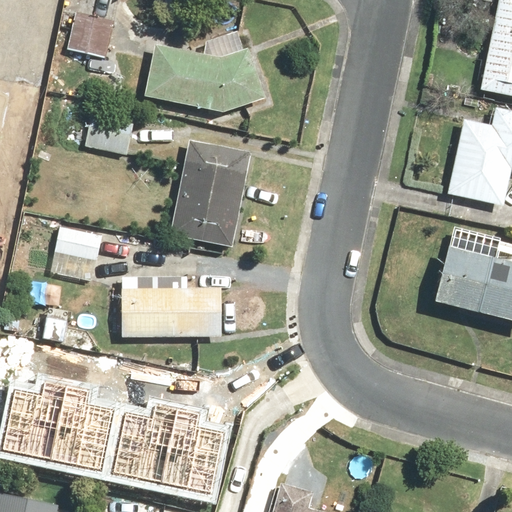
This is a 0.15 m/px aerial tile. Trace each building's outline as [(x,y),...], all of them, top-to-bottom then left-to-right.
[(511,0),(494,0),(474,94),(511,101),(511,0)] [(111,20),(71,11),(62,51),(103,60),(111,20)] [(8,47),(13,24),(0,21),(0,87),(1,84),(29,90),(37,53),(8,47)] [(218,114),(257,100),(234,29),(198,41),(202,56),(147,45),(137,99),(218,114)] [(511,175),(511,116),(485,110),(481,126),(460,122),(442,198),(497,211),(505,174),(511,175)] [(136,122),(86,111),(78,146),(128,157),(136,122)] [(242,152),(183,142),(166,240),(224,250),(242,152)] [(440,227),(398,216),(391,242),(433,253),(440,227)] [(98,236),(54,230),(47,277),(91,283),(98,236)] [(511,331),(511,273),(484,266),(490,243),(445,231),(425,308),(511,331)] [(216,283),(114,281),(112,336),(214,339),(216,283)] [(20,391),(8,442),(98,464),(111,410),(87,404),(90,391),(44,380),(40,396),(20,391)] [(127,419),(115,470),(205,492),(218,438),(194,432),(197,419),(151,409),(147,424),(127,419)] [(312,511),(317,494),(274,484),(267,511),(312,511)] [(54,511),(56,505),(0,492),(0,511),(54,511)]
